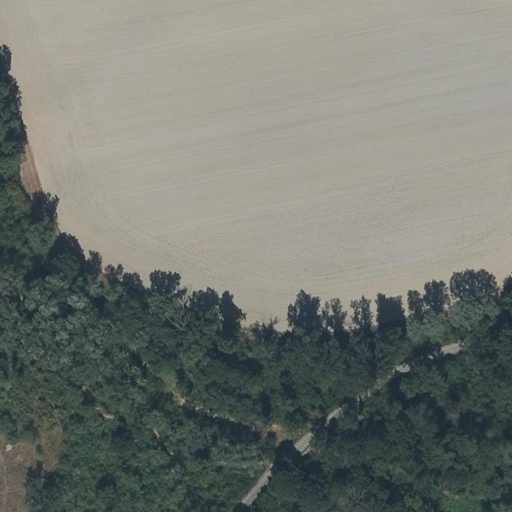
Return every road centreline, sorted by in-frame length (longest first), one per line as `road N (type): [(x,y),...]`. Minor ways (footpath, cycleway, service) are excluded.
road 1 (track): [(0,69),(66,248),(131,290),(258,336),(362,336),(511,292)]
road 2 (unclassified): [(236,511),(315,431),(383,379),(429,354),(511,329)]
